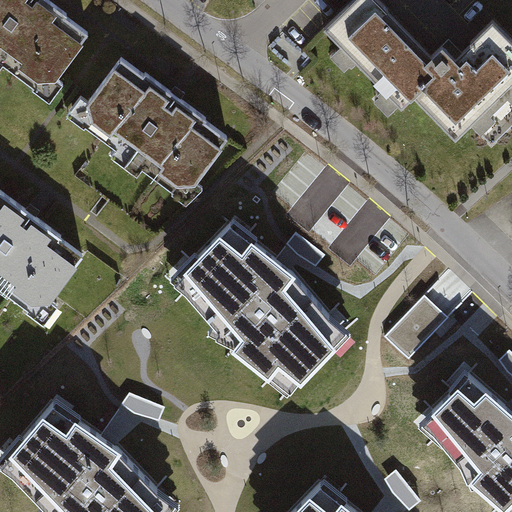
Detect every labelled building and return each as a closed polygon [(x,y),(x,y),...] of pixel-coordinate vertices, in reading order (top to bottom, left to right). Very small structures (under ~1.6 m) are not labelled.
[(0,0),(0,59),(42,91),(88,30),(48,0),(0,0)] [(378,0),(353,0),(327,26),(404,103),(423,84),(464,125),(511,77),(511,70),(489,48),(475,62),(464,51),(457,59),(440,41),(430,51),(378,0)] [(76,107),(179,182),(223,123),(120,48),(76,107)] [(0,279),(40,308),(84,245),(36,211),(0,185),(0,279)] [(294,275),(232,225),(176,283),(231,348),(291,392),(348,333),(331,320),(294,275)] [(510,511),(511,511),(511,411),(469,374),(448,399),(422,422),(443,444),(469,478),(510,511)] [(121,449),(59,399),(3,458),(48,511),(170,511),(175,508),(158,494),(121,449)] [(358,511),(322,482),(293,511),(358,511)]
